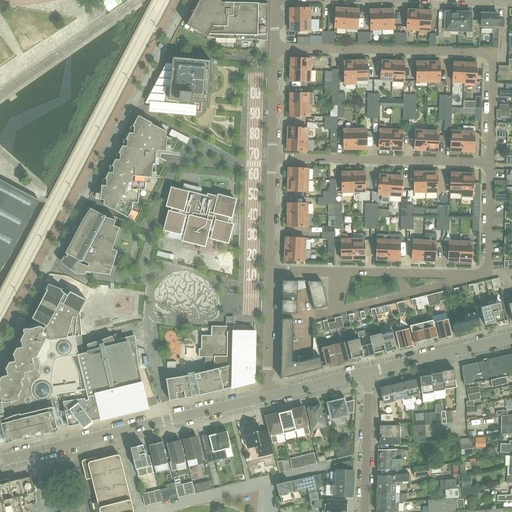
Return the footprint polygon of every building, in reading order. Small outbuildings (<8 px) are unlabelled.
[(215,32),(215,37),(262,38),(262,34),(267,34),(268,4),(225,3),(224,3),(217,0),(204,0),(204,1),(202,0),(201,0),(199,0),(190,18),(192,19),(194,20),(191,26),(190,26),(190,27),(208,36),(210,32),(211,32),(211,31),(215,32)] [(290,8),(290,20),(309,19),(309,8),(290,8)] [(334,27),(346,28),(347,9),(335,8),(334,27)] [(346,28),(358,29),(359,10),(347,9),(346,28)] [(370,29),(382,29),(381,10),(370,10),(370,29)] [(381,10),(382,29),(394,29),(393,10),(381,10)] [(406,29),(418,30),(419,11),(407,10),(406,29)] [(458,31),(458,12),(453,12),(452,10),(447,10),(446,12),(445,12),(445,23),(438,23),(438,37),(449,37),(450,31),(458,31)] [(463,12),(458,12),(458,31),(466,31),(466,37),(479,38),(479,24),(471,24),(471,12),(470,12),(469,10),(465,10),(463,12)] [(431,11),(419,11),(418,30),(430,31),(431,11)] [(492,29),(492,27),(504,27),(504,19),(498,19),(498,14),(481,13),(481,14),(479,14),(479,26),(481,26),(482,26),(482,29),(492,29)] [(290,20),(290,32),(309,31),(318,31),(318,19),(309,19),(290,20)] [(202,103),(208,103),(211,62),(173,58),(172,59),(173,59),(172,65),(167,64),(147,102),(153,103),(153,108),(201,112),(201,110),(202,103)] [(291,58),(291,69),(310,70),(310,58),(291,58)] [(344,84),(356,84),(355,61),(343,62),(344,84)] [(367,61),(355,61),(356,84),(356,81),(368,80),(367,61)] [(380,80),(392,81),(393,62),(381,61),(380,80)] [(405,62),(393,62),(392,81),(404,81),(405,62)] [(416,82),(428,81),(428,62),(416,62),(416,82)] [(440,62),(428,62),(428,81),(440,81),(440,62)] [(452,82),(464,82),(465,63),(453,63),(452,82)] [(477,64),(465,63),(464,82),(476,83),(477,64)] [(309,82),(310,70),(291,69),(290,81),(309,82)] [(290,93),(290,105),(312,105),(312,93),(290,93)] [(312,105),(290,105),(290,117),(309,117),(309,105),(312,105)] [(158,127),(159,125),(152,121),(151,123),(138,116),(132,126),(134,127),(133,133),(129,133),(126,139),(127,140),(127,146),(122,146),(118,153),(120,154),(119,160),(115,159),(112,166),(113,167),(113,173),(108,172),(105,179),(107,179),(106,185),(101,185),(100,200),(104,200),(103,205),(128,218),(132,210),(133,203),(138,203),(139,190),(145,190),(146,177),(152,177),(153,164),(155,164),(156,150),(166,151),(167,136),(166,136),(166,131),(158,127)] [(390,150),(391,130),(385,130),(385,124),(379,124),(379,130),(378,149),(390,150)] [(463,132),(462,151),(474,152),(475,132),(475,127),(463,126),(463,132)] [(288,127),(288,139),(307,140),(307,128),(288,127)] [(172,128),(169,135),(186,144),(189,137),(172,128)] [(367,129),(355,130),(355,149),(367,149),(367,129)] [(355,149),(355,130),(343,130),(343,149),(355,149)] [(391,130),(390,150),(402,150),(403,131),(391,130)] [(414,150),(426,150),(427,131),(415,130),(414,150)] [(439,132),(427,131),(426,150),(437,151),(439,132)] [(450,151),(462,151),(463,132),(451,131),(450,151)] [(306,152),(307,140),(288,139),(287,151),(306,152)] [(289,167),(288,179),(307,180),(308,168),(289,167)] [(353,192),(353,172),(341,173),(342,192),(353,192)] [(353,172),(353,192),(365,191),(365,172),(353,172)] [(414,192),(425,192),(425,172),(413,172),(414,192)] [(425,172),(425,192),(437,192),(437,172),(425,172)] [(461,196),(462,174),(451,173),(450,192),(461,193),(461,196)] [(474,174),(462,174),(461,196),(473,196),(472,218),(479,219),(480,184),(474,183),(474,174)] [(389,202),(389,195),(391,176),(379,175),(378,194),(382,194),(381,202),(389,202)] [(403,177),(391,176),(389,195),(401,196),(403,177)] [(0,270),(1,269),(9,256),(39,200),(0,179),(0,270)] [(307,180),(288,179),(288,191),(307,192),(307,180)] [(218,195),(217,197),(208,195),(207,197),(174,189),(172,188),(167,206),(172,207),(170,212),(169,211),(164,229),(184,234),(183,240),(204,245),(207,237),(227,242),(232,224),(228,223),(229,216),(231,217),(235,200),(218,195)] [(288,215),(307,215),(307,203),(288,203),(288,215)] [(413,209),(413,216),(424,216),(424,208),(413,208),(413,209)] [(66,258),(62,263),(75,274),(80,274),(80,270),(84,271),(84,272),(90,273),(91,272),(112,275),(114,270),(115,267),(113,265),(117,251),(112,249),(119,227),(114,225),(115,220),(107,217),(107,218),(103,216),(91,209),(84,220),(83,221),(73,240),(73,241),(68,253),(66,258)] [(307,215),(288,215),(288,227),(307,227),(307,215)] [(472,227),(472,219),(461,219),(461,227),(472,227)] [(424,241),(423,260),(435,261),(436,242),(437,234),(425,233),(424,241)] [(353,259),(352,236),(347,236),(347,234),(341,234),(341,240),(340,240),(341,259),(353,259)] [(352,240),(353,259),(364,259),(364,239),(363,239),(363,234),(353,234),(353,236),(353,240),(352,240)] [(376,259),(388,260),(388,240),(389,234),(377,234),(377,240),(376,259)] [(389,234),(388,240),(388,260),(399,260),(400,241),(402,241),(403,235),(389,234)] [(286,237),(285,249),(304,250),(305,238),(286,237)] [(423,260),(424,241),(413,240),(411,260),(423,260)] [(448,260),(459,261),(460,242),(448,241),(448,260)] [(460,242),(459,261),(471,262),(472,243),(460,242)] [(304,250),(285,249),(284,261),(304,262),(304,250)] [(499,278),(491,280),(494,291),(501,289),(499,278)] [(282,314),(297,314),(297,290),(297,281),(282,280),(282,314)] [(304,281),(297,281),(297,290),(306,288),(304,281)] [(314,309),(328,306),(322,281),(307,281),(314,309)] [(0,442),(0,443),(0,441),(0,439),(4,438),(5,443),(10,442),(17,439),(36,434),(43,433),(51,432),(50,432),(58,430),(57,427),(55,417),(62,415),(65,425),(68,425),(68,426),(80,424),(83,428),(93,421),(92,421),(148,407),(146,400),(139,372),(139,370),(135,341),(127,340),(126,337),(118,339),(114,340),(112,336),(87,344),(87,346),(81,348),(79,336),(82,335),(80,312),(86,300),(70,291),(67,295),(61,290),(49,285),(40,303),(39,304),(32,318),(41,323),(27,326),(28,328),(23,329),(24,333),(0,379),(0,442)] [(494,300),(490,301),(495,323),(507,320),(503,302),(495,303),(494,300)] [(396,303),(398,310),(399,314),(407,312),(404,301),(396,303)] [(495,323),(490,301),(486,301),(487,305),(480,307),(485,325),(495,322),(495,323)] [(476,307),(463,310),(464,314),(465,318),(467,318),(469,329),(480,326),(477,311),(476,307)] [(470,331),(469,329),(467,318),(465,318),(464,314),(463,314),(463,316),(450,319),(454,333),(460,332),(460,333),(470,331)] [(341,316),(334,318),(335,321),(337,329),(343,327),(341,316)] [(282,318),(280,378),(323,368),(320,357),(300,361),(292,361),(293,338),(293,318),(282,318)] [(434,322),(437,335),(439,335),(440,339),(452,336),(448,319),(434,322)] [(437,335),(434,322),(433,322),(433,320),(422,322),(426,340),(437,337),(436,335),(437,335)] [(411,325),(415,342),(426,340),(422,322),(411,325)] [(199,395),(254,382),(255,324),(250,323),(250,326),(242,326),(233,325),(233,326),(211,326),(211,328),(211,335),(201,335),(201,348),(199,348),(198,357),(214,357),(214,369),(194,374),(194,372),(188,373),(188,375),(169,378),(166,379),(168,395),(169,400),(192,397),(192,395),(199,394),(199,395)] [(415,342),(411,325),(410,326),(410,328),(395,332),(399,349),(412,346),(411,342),(413,341),(414,343),(415,342)] [(385,351),(385,352),(397,349),(392,332),(381,335),(385,351)] [(374,353),(385,351),(381,335),(381,333),(369,336),(370,338),(374,353)] [(363,356),(362,356),(363,358),(374,355),(374,353),(370,338),(359,340),(363,356)] [(351,359),(362,356),(363,356),(359,340),(359,339),(347,341),(351,359)] [(344,342),(333,344),(337,364),(349,361),(344,342)] [(337,364),(333,344),(332,343),(317,346),(319,354),(322,353),(326,367),(337,364)] [(473,379),(482,377),(483,379),(508,372),(509,376),(511,374),(511,353),(479,362),(462,366),(464,385),(474,383),(473,379)] [(454,369),(442,371),(445,390),(445,389),(456,387),(454,369)] [(434,392),(445,390),(442,371),(441,371),(442,372),(431,373),(433,393),(434,393),(434,392)] [(433,393),(431,373),(430,374),(430,375),(419,376),(422,394),(433,393)] [(506,377),(495,379),(495,380),(491,380),(492,388),(497,387),(497,386),(507,384),(506,377)] [(415,402),(413,398),(413,396),(419,394),(416,380),(403,383),(410,410),(415,409),(413,403),(415,402)] [(403,383),(392,385),(396,400),(396,402),(402,401),(403,405),(405,405),(406,411),(410,410),(403,383)] [(392,385),(380,388),(383,400),(379,401),(379,408),(385,407),(384,405),(396,402),(396,400),(392,385)] [(466,388),(468,395),(479,392),(478,386),(466,388)] [(345,397),(341,398),(338,399),(338,400),(328,403),(332,419),(348,415),(347,413),(352,411),(352,402),(346,403),(345,397)] [(322,414),(320,405),(307,408),(312,429),(321,427),(324,437),(331,435),(326,413),(325,413),(322,414)] [(291,410),(296,431),(303,429),(304,435),(310,434),(303,407),(291,410)] [(278,413),(283,434),(296,431),(291,410),(278,413)] [(276,436),(283,434),(278,413),(266,416),(272,443),(278,442),(276,436)] [(423,413),(415,414),(415,422),(424,421),(423,413)] [(511,414),(501,416),(501,426),(501,429),(500,435),(511,433),(511,414)] [(255,446),(257,447),(259,456),(273,453),(267,429),(259,431),(258,423),(253,424),(253,422),(246,424),(246,426),(242,427),(247,448),(255,446)] [(379,444),(400,444),(400,425),(379,425),(379,434),(382,434),(382,437),(379,437),(379,444)] [(227,431),(219,433),(208,435),(212,448),(205,450),(208,462),(226,458),(224,449),(231,448),(227,431)] [(196,436),(195,437),(195,434),(188,436),(188,438),(184,439),(189,460),(196,458),(198,465),(203,463),(196,436)] [(471,438),(459,439),(461,455),(473,453),(471,438)] [(185,463),(180,440),(167,443),(172,462),(170,462),(172,471),(177,470),(176,465),(185,463)] [(445,446),(451,446),(451,447),(458,447),(458,441),(450,441),(440,442),(440,451),(446,450),(445,446)] [(500,453),(511,453),(511,441),(509,441),(509,444),(500,444),(500,453)] [(167,463),(162,442),(149,445),(154,466),(167,463)] [(143,444),(130,447),(131,451),(136,469),(138,477),(150,475),(149,473),(153,472),(152,465),(149,455),(146,456),(145,454),(144,450),(145,450),(145,448),(144,448),(143,444)] [(344,456),(341,447),(335,449),(337,458),(344,456)] [(378,450),(378,460),(401,459),(402,449),(378,450)] [(97,459),(95,460),(90,461),(89,462),(88,463),(88,464),(88,465),(91,478),(99,511),(133,511),(133,510),(134,510),(133,509),(126,481),(126,480),(125,480),(124,480),(122,471),(123,471),(123,470),(120,456),(119,455),(118,455),(118,454),(117,454),(109,456),(109,457),(98,460),(98,459),(97,459)] [(401,469),(401,462),(401,459),(378,460),(378,470),(401,469)] [(336,470),(336,483),(353,483),(353,470),(342,470),(342,462),(334,464),(335,470),(336,470)] [(429,466),(413,468),(414,477),(430,475),(429,466)] [(395,476),(377,475),(377,484),(395,485),(399,484),(403,484),(403,482),(409,481),(409,479),(410,480),(410,476),(409,476),(409,473),(395,474),(395,476)] [(313,476),(315,485),(316,488),(323,487),(320,474),(313,476)] [(461,477),(462,487),(471,487),(471,476),(461,477)] [(28,511),(27,505),(34,503),(35,503),(36,503),(36,502),(37,501),(37,500),(31,479),(31,478),(30,477),(29,477),(28,477),(0,483),(0,511),(28,511)] [(277,485),(282,503),(294,500),(291,490),(303,487),(301,479),(277,485)] [(456,488),(456,479),(439,480),(440,490),(444,489),(456,488)] [(200,483),(203,491),(211,489),(209,480),(200,483)] [(182,484),(185,496),(195,493),(192,482),(182,484)] [(353,483),(336,483),(333,483),(333,496),(353,497),(353,483)] [(399,485),(395,485),(377,484),(377,493),(398,494),(399,485)] [(477,487),(459,488),(460,499),(478,498),(477,487)] [(168,490),(170,499),(178,497),(176,488),(168,490)] [(445,499),(456,498),(459,498),(459,488),(456,488),(444,489),(445,499)] [(145,506),(150,504),(148,493),(142,494),(145,506)] [(377,493),(376,501),(395,502),(398,502),(405,502),(406,494),(398,494),(377,493)] [(428,500),(428,511),(446,511),(456,511),(456,498),(445,499),(428,500)] [(343,511),(344,511),(346,511),(347,500),(326,499),(325,509),(323,510),(322,511),(343,511)] [(457,511),(465,511),(472,511),(472,507),(464,508),(463,499),(456,500),(457,511)] [(395,502),(376,501),(376,511),(398,511),(398,502),(395,502)]
